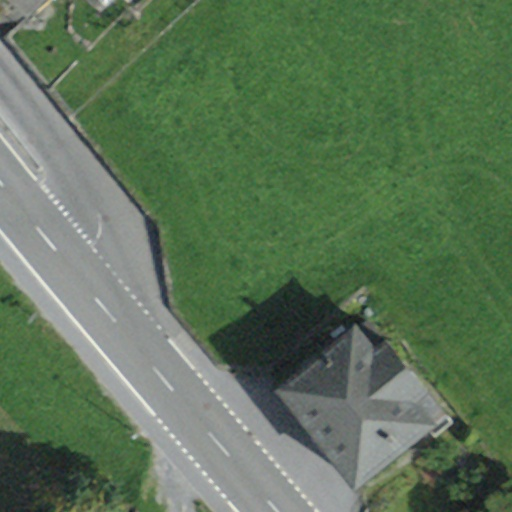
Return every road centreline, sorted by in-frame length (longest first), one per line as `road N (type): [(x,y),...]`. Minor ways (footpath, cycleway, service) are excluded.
road 1 (secondary): [(94,301),(276,511)]
road 2 (residential): [(0,78),(115,225),(116,267),(94,301)]
road 3 (secondary): [(0,184),(94,301)]
